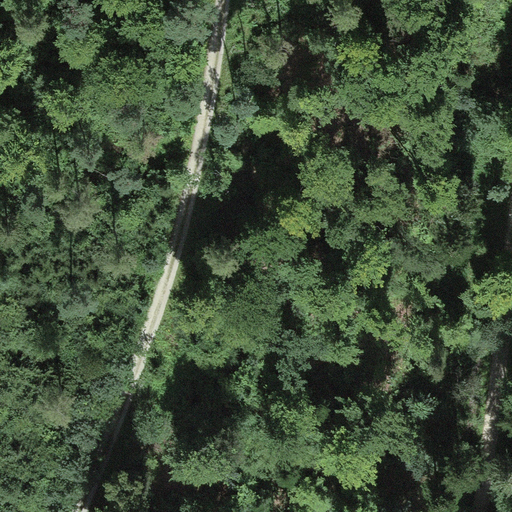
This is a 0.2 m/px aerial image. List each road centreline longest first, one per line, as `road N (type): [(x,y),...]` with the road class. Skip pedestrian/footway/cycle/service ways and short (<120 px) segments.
road 1 (track): [(219,0),(203,129),(174,256),(75,511)]
road 2 (track): [(511,232),(473,511)]
